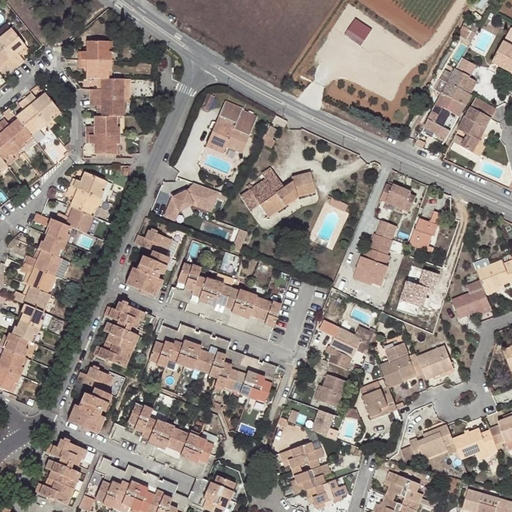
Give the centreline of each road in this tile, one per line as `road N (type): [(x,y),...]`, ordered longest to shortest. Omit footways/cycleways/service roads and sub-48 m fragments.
road 1 (residential): [(0,232),(77,152),(72,93),(45,64),(0,98)]
road 2 (residential): [(106,286),(283,354),(308,291)]
road 3 (residential): [(106,286),(201,58)]
road 4 (tertiary): [(201,58),(392,158)]
road 5 (residential): [(185,482),(47,422)]
road 6 (residential): [(47,422),(106,286)]
road 7 (tertiary): [(392,158),(511,210)]
